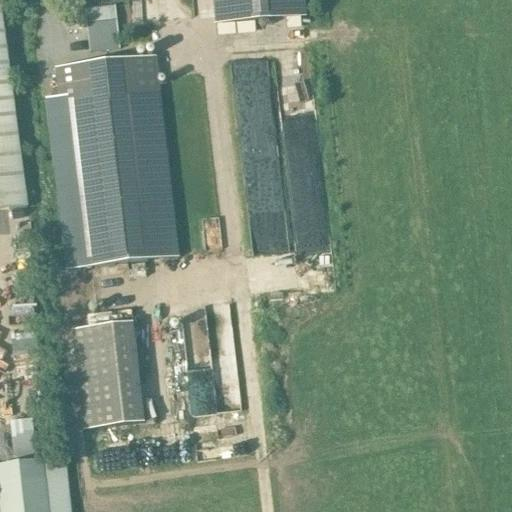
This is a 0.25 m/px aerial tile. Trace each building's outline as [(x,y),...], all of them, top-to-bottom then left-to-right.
[(213,0),(216,23),(305,16),(303,0),(213,0)] [(0,211),(27,208),(0,9),(0,211)] [(118,35),(116,20),(87,24),(88,39),(118,35)] [(78,270),(178,258),(155,58),(55,69),(78,270)] [(82,430),(143,424),(132,324),(71,331),(82,430)] [(15,465),(0,466),(0,511),(48,511),(45,481),(43,461),(38,462),(15,465)]
